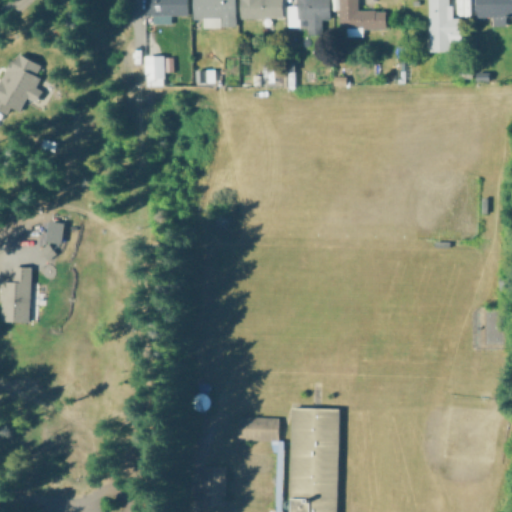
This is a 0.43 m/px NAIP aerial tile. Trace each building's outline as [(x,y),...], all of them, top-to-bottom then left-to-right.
[(143,0),(143,14),(151,14),(151,22),(169,23),(170,14),(186,15),(185,0),(143,0)] [(190,0),(191,18),(218,17),(218,26),(235,25),(233,0),(190,0)] [(281,0),(238,0),(239,18),(281,17),(281,0)] [(327,0),(294,0),(295,4),(286,5),(287,26),(304,26),(304,31),(329,31),(327,0)] [(336,0),(338,27),(345,27),(346,35),(358,35),(358,28),(384,27),(384,8),(357,9),(356,0),(336,0)] [(426,0),(428,50),(460,49),(459,16),(449,17),(448,0),(426,0)] [(511,14),(511,0),(474,0),(475,16),(490,15),(490,25),(504,24),(504,15),(511,14)] [(162,84),(162,70),(171,71),(171,55),(144,54),(143,84),(162,84)] [(213,68),(194,67),(193,81),(213,81),(213,68)] [(45,240),(60,242),(62,221),(47,219),(45,240)] [(0,305),(0,319),(28,320),(29,265),(11,265),(10,280),(0,280),(0,305)] [(291,412),(288,511),(335,511),(338,413),(291,412)] [(239,421),(277,422),(276,444),(239,443),(239,421)] [(224,471),(205,470),(204,503),(223,504),(224,471)]
